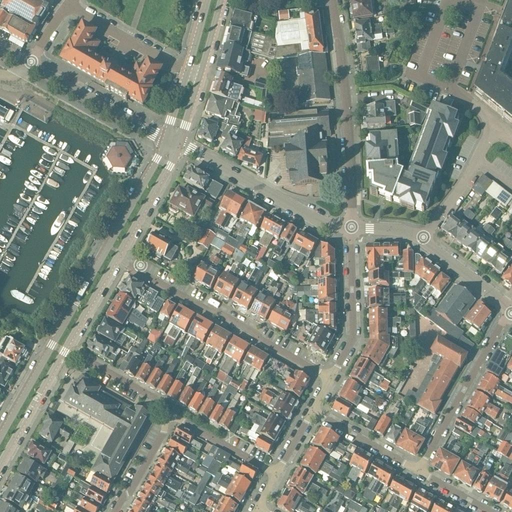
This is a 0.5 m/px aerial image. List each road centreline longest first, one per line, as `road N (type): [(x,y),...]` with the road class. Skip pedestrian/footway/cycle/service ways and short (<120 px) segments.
road 1 (tertiary): [(166,140),(0,437)]
road 2 (residential): [(330,381),(119,257)]
road 3 (residential): [(352,229),(331,0)]
road 4 (residential): [(352,229),(328,226),(178,144)]
road 5 (residential): [(510,309),(416,471)]
road 6 (residential): [(496,123),(467,98),(419,76),(448,0)]
road 7 (residential): [(330,381),(353,338),(352,229)]
road 8 (residential): [(166,140),(30,65)]
road 9 (residential): [(420,238),(474,168),(496,123)]
road 10 (residential): [(186,71),(66,5)]
road 11 (tertiary): [(0,460),(65,348)]
road 12 (tertiary): [(119,257),(178,144)]
road 13 (residential): [(171,417),(65,348)]
road 14 (residential): [(171,417),(279,473)]
